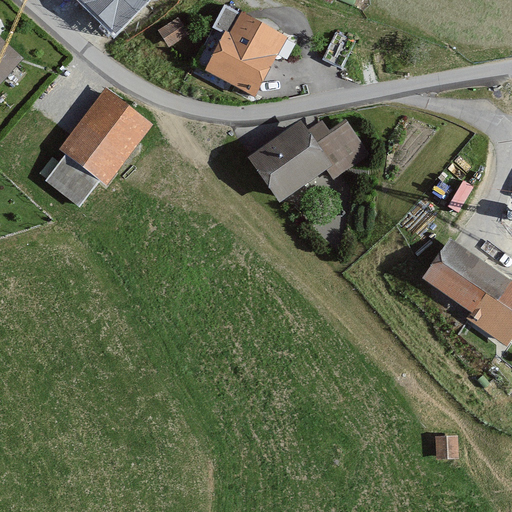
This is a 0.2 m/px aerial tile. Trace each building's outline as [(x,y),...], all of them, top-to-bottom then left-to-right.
[(147,0),(77,0),(115,35),(147,0)] [(328,0),(296,0),(324,11),(328,0)] [(290,45),(232,16),(200,78),(251,104),(273,61),(280,64),(290,45)] [(152,35),(161,51),(183,39),(174,22),(152,35)] [(0,79),(17,61),(0,46),(0,79)] [(101,189),(147,128),(100,92),(52,154),(59,159),(40,183),(74,209),(94,184),(101,189)] [(299,136),(292,126),(240,161),(270,206),(324,170),(331,180),(365,157),(341,122),(324,134),(318,124),(299,136)] [(511,326),(511,286),(443,239),(414,280),(469,319),(463,327),(495,350),(511,326)] [(454,464),(454,441),(433,441),(434,464),(454,464)]
